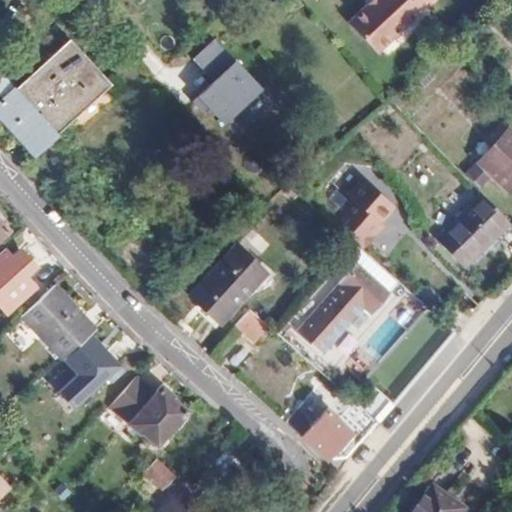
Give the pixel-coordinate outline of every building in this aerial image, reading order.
[(431,0),(376,0),(376,1),(377,2),(368,11),(366,10),(347,27),(375,58),(434,4),(431,0)] [(368,11),(377,2),(376,1),(366,10),(368,11)] [(23,85),(65,133),(115,88),(72,41),(23,85)] [(199,61),(219,83),(240,64),(221,42),(199,61)] [(228,126),(266,92),(240,64),(219,83),(197,103),(209,116),(214,112),(228,126)] [(23,85),(11,73),(0,82),(0,91),(7,99),(0,104),(0,115),(38,158),(65,133),(23,85)] [(508,199),(511,195),(511,137),(510,136),(468,178),(481,191),(491,181),(508,199)] [(355,196),(360,201),(336,223),(359,246),(367,253),(381,241),(376,234),(401,212),(370,180),(355,196)] [(510,230),(481,201),(435,246),(464,275),(510,230)] [(0,243),(16,229),(0,211),(0,243)] [(28,251),(18,260),(8,249),(0,256),(0,299),(13,314),(42,287),(32,276),(42,266),(28,251)] [(185,304),(218,326),(258,263),(239,251),(233,260),(219,252),(185,304)] [(381,333),(398,313),(350,269),(290,333),(319,359),(361,315),(381,333)] [(68,359),(99,329),(58,284),(26,313),(68,359)] [(230,327),(249,345),(266,328),(247,310),(230,327)] [(455,340),(429,315),(364,391),(392,415),(455,340)] [(111,346),(90,371),(112,389),(133,364),(111,346)] [(164,388),(157,395),(139,378),(107,415),(134,441),(136,439),(150,454),(183,421),(169,407),(175,399),(164,388)] [(377,433),(352,410),(340,423),(365,446),(377,433)] [(309,434),(294,419),(284,429),(325,470),(348,445),(323,419),(309,434)] [(26,437),(15,425),(0,439),(0,452),(5,457),(26,437)] [(57,470),(46,457),(37,464),(48,477),(57,470)] [(144,474),(156,485),(166,476),(155,464),(144,474)] [(0,487),(10,478),(0,468),(0,487)] [(412,511),(459,511),(460,511),(430,488),(412,511)] [(202,511),(184,494),(167,511),(202,511)]
